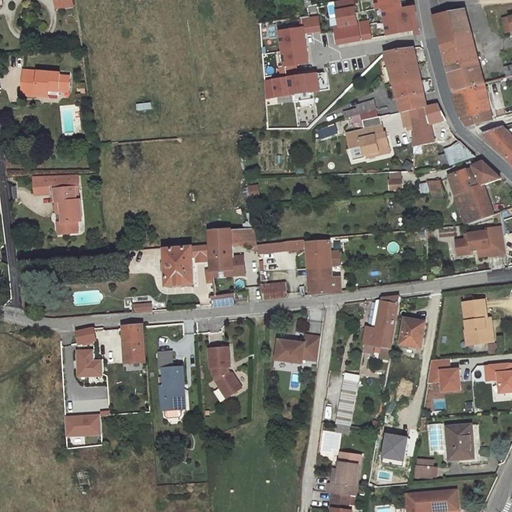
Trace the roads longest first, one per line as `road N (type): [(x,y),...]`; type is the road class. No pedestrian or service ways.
road 1 (unclassified): [(19,317),(57,326),(332,300)]
road 2 (unclassified): [(422,0),(455,122),(511,177)]
road 3 (residential): [(332,300),(303,502)]
road 4 (unclassified): [(332,300),(511,275)]
road 5 (residential): [(0,143),(19,317)]
